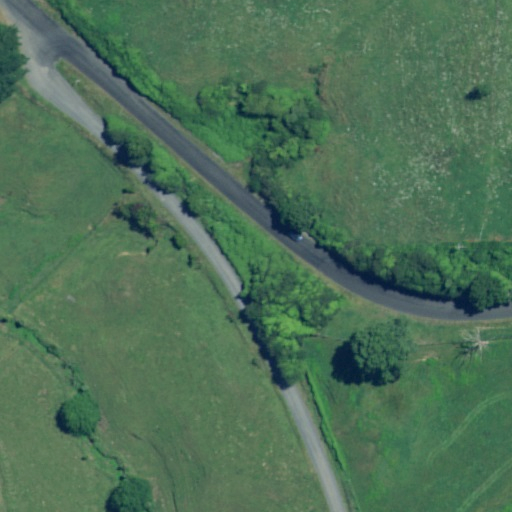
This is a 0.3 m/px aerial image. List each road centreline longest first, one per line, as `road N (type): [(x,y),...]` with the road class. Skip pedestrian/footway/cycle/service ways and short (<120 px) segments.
road 1 (unclassified): [(25,20),(356,299),(470,319),(511,303)]
road 2 (unclassified): [(25,20),(46,95),(179,228),(301,458),(320,511)]
